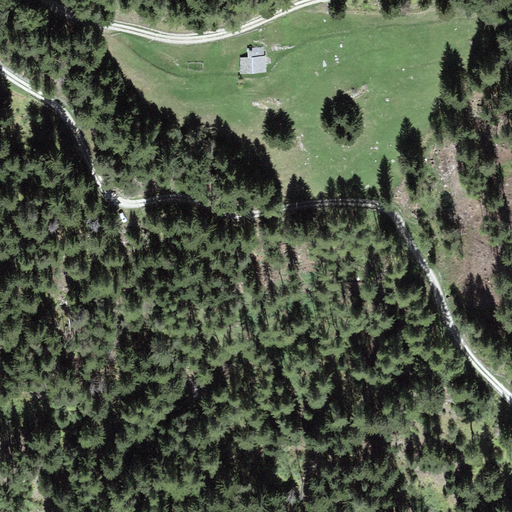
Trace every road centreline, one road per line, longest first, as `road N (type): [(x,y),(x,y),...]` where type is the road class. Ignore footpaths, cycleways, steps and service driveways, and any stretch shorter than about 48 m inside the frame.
road 1 (unclassified): [(511,397),(467,350),(405,225),(385,207),(329,202),(228,214),(178,196),(125,203),(97,178),(69,114),(0,67)]
road 2 (unclassified): [(49,0),(83,18),(174,39),(230,32),(313,0)]
